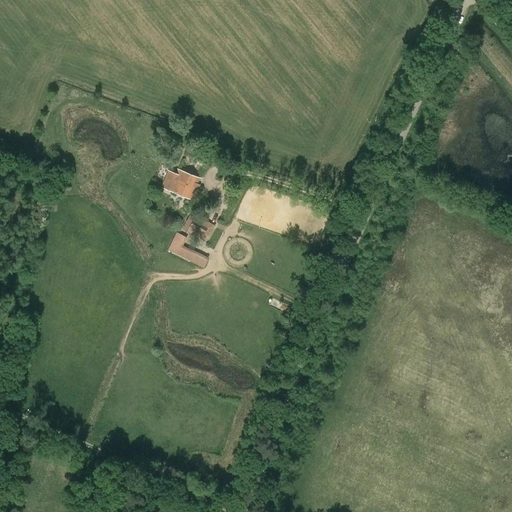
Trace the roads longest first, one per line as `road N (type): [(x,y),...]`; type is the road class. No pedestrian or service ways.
road 1 (unclassified): [(244,511),(319,317),(462,0)]
road 2 (track): [(0,401),(230,511)]
